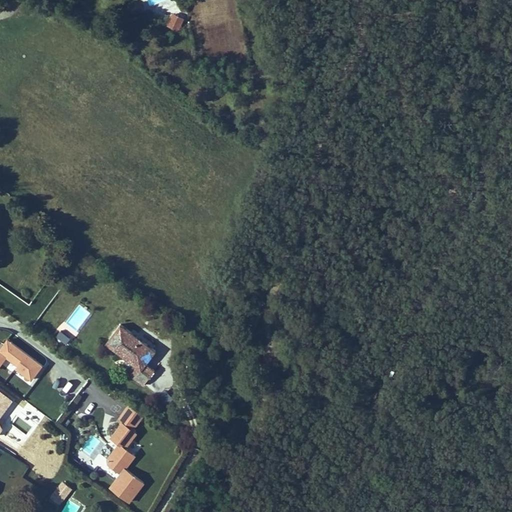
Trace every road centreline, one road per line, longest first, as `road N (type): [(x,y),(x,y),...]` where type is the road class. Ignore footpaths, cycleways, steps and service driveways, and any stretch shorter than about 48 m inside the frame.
road 1 (unclassified): [(511,111),(332,511)]
road 2 (unknown): [(0,331),(99,400),(106,418),(99,438)]
